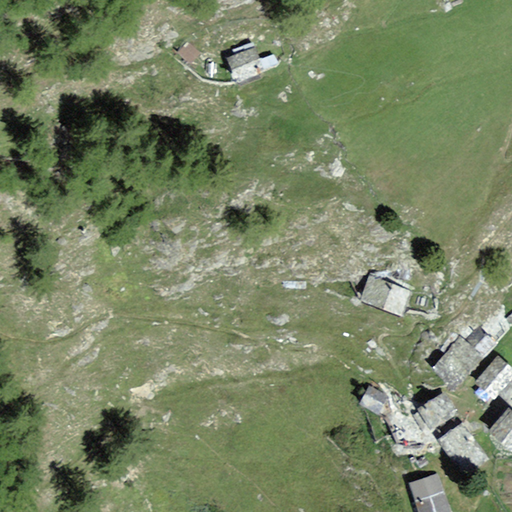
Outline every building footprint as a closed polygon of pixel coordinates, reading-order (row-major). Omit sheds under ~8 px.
[(242,38),(216,46),(227,81),(253,73),(242,38)] [(404,285),(359,271),(350,298),(395,312),(404,285)] [(450,333),(427,359),(450,378),(472,352),(450,333)] [(489,352),(468,376),(486,392),(507,368),(489,352)] [(511,374),(497,391),(511,404),(511,374)] [(384,396),(359,382),(349,399),(374,413),(384,396)] [(439,389),(418,399),(429,421),(450,411),(439,389)] [(511,414),(498,403),(480,423),(509,447),(511,443),(511,414)] [(460,420),(434,438),(458,473),(484,455),(460,420)] [(446,511),(433,471),(405,480),(415,511),(446,511)]
